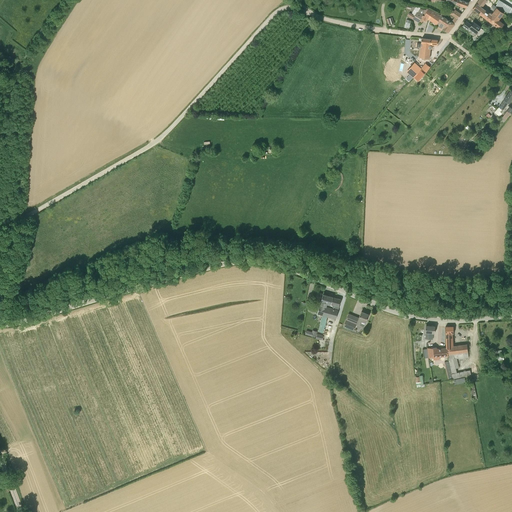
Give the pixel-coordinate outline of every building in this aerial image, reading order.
[(487,0),(479,0),(477,3),(473,8),(487,19),(491,22),(495,17),(491,15),(489,13),(482,7),(487,0)] [(416,12),(414,16),(409,13),(407,16),(418,22),(419,20),(422,22),(423,20),(426,21),(428,18),(429,19),(434,11),(427,8),(427,10),(420,8),(417,13),(416,12)] [(504,24),(498,20),(503,13),(496,8),(491,15),(495,17),(491,22),(500,29),(504,24)] [(455,17),(458,19),(461,14),(455,10),(454,11),(448,9),(446,13),(451,15),(455,17)] [(429,19),(436,24),(441,16),(440,16),(435,12),(434,11),(429,19)] [(447,32),(454,24),(443,16),(443,15),(444,14),(442,13),(440,16),(441,16),(436,24),(438,25),(437,27),(442,30),(442,29),(447,32)] [(462,26),(475,35),(476,33),(480,36),(485,31),(480,28),(481,27),(473,22),(470,26),(465,23),(462,26)] [(430,44),(431,39),(427,39),(422,38),(419,57),(429,59),(430,48),(432,48),(431,48),(431,45),(431,44),(430,44)] [(414,77),(421,69),(415,63),(408,72),(414,77)] [(499,117),(502,114),(509,106),(508,105),(509,103),(509,104),(511,98),(511,90),(500,106),(495,112),(499,117)] [(507,111),(507,110),(502,117),(506,120),(510,113),(507,111)] [(481,136),(478,133),(472,140),(475,142),(481,136)] [(329,296),(323,294),(317,313),(322,315),(323,315),(329,296)] [(336,319),(338,310),(341,299),(329,296),(323,315),(328,316),(336,319)] [(366,322),(369,314),(361,311),(359,318),(348,313),(343,326),(354,330),(356,324),(360,325),(362,320),(366,322)] [(434,333),(435,326),(426,325),(425,332),(426,332),(425,339),(433,339),(433,333),(434,333)] [(446,338),(452,337),(452,334),(453,334),(453,326),(445,327),(446,338)] [(450,364),(451,369),(455,369),(458,368),(456,358),(459,358),(459,359),(469,357),(467,344),(453,346),(452,339),(452,337),(446,338),(446,344),(447,348),(448,355),(449,359),(450,364)] [(448,355),(447,348),(437,349),(436,347),(432,348),(427,348),(428,357),(434,357),(434,360),(439,359),(439,356),(448,355)]
